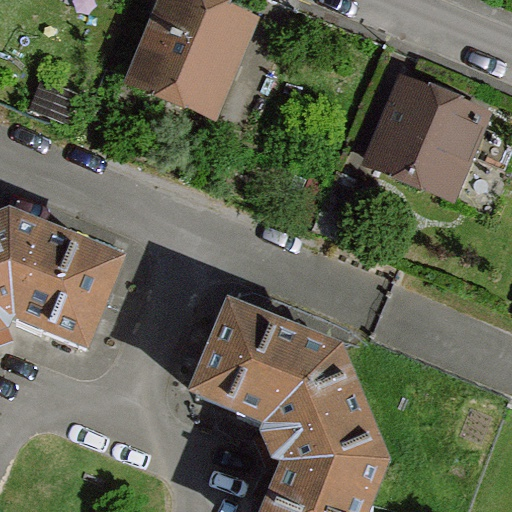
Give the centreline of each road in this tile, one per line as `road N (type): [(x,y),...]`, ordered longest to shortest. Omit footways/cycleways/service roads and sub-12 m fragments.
road 1 (residential): [(199,231),(511,361)]
road 2 (residential): [(0,149),(199,231)]
road 3 (residential): [(199,231),(120,420)]
road 4 (residential): [(200,511),(206,483),(198,458),(171,438),(120,420)]
road 5 (residential): [(120,420),(39,399),(14,408),(0,431)]
